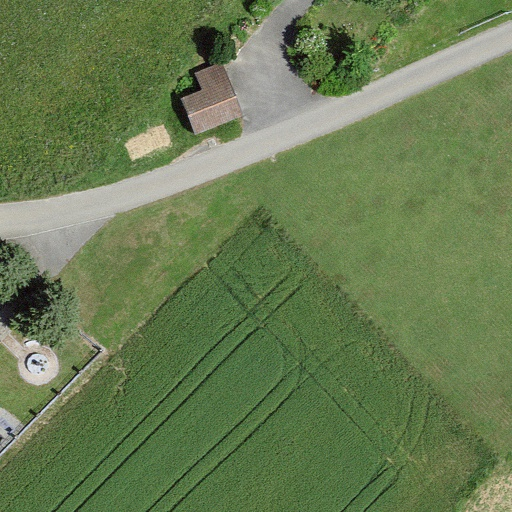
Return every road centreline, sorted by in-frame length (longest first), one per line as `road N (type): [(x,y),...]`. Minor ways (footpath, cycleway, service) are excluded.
road 1 (track): [(294,136),(275,37),(306,0)]
road 2 (track): [(119,201),(59,217),(0,219)]
